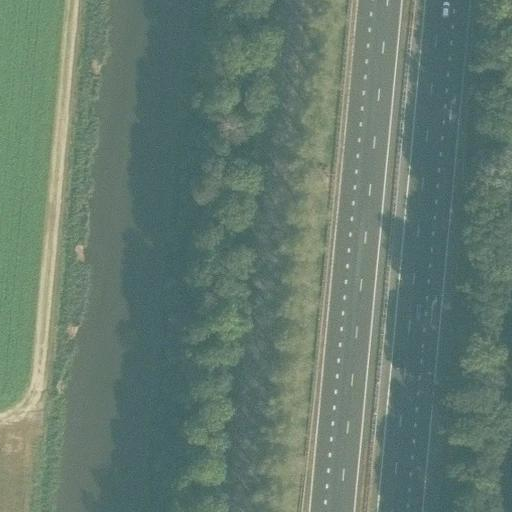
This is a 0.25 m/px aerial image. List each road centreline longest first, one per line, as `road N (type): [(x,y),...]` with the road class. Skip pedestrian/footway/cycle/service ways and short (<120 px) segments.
road 1 (unclassified): [(243,511),(296,0)]
road 2 (motorway): [(385,0),(334,511)]
road 3 (motorway): [(392,511),(440,0)]
road 4 (track): [(75,0),(35,511)]
